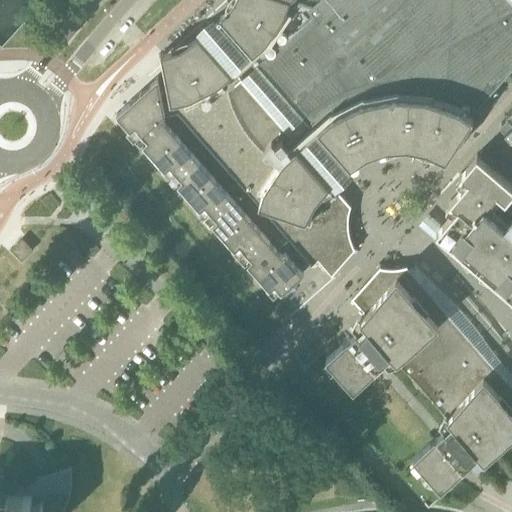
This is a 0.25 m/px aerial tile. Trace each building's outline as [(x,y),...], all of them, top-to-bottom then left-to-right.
[(232,0),(232,1),(219,16),(220,17),(226,22),(223,25),(300,113),(342,161),(344,158),(350,164),(350,165),(353,164),(367,154),(368,154),(370,153),(386,148),(387,147),(389,147),(405,146),(407,146),(408,146),(425,149),(428,150),(443,158),(446,159),(447,157),(450,151),(473,117),(470,115),(471,113),(475,107),(477,108),(511,67),(511,0),(317,0),(312,5),(297,0),(232,0)] [(165,72),(159,77),(164,114),(162,117),(177,135),(195,155),(213,175),(230,194),(248,214),(265,234),(277,247),(288,237),(308,259),(312,264),(318,259),(332,275),(347,258),(356,248),(354,247),(352,243),(351,239),(350,236),(349,232),(348,228),(348,224),(348,220),(348,216),(349,212),(350,208),(351,205),(325,175),(327,174),(273,113),(208,38),(203,42),(199,34),(196,36),(182,45),(181,46),(179,46),(164,52),(161,52),(162,57),(165,72)] [(119,111),(117,112),(120,115),(129,125),(131,128),(132,126),(135,124),(142,131),(160,115),(162,117),(164,114),(159,77),(158,76),(122,108),(119,111)] [(500,124),(500,125),(501,125),(501,126),(501,127),(505,131),(511,138),(511,136),(511,120),(508,116),(507,115),(507,114),(505,115),(507,117),(501,122),(501,123),(501,124),(500,124)] [(160,115),(142,131),(149,139),(145,143),(155,155),(177,135),(162,117),(160,115)] [(177,135),(155,155),(165,166),(170,163),(177,171),(195,155),(177,135)] [(440,226),(436,230),(511,295),(511,183),(484,159),(479,155),(477,153),(475,156),(464,168),(461,171),(459,174),(461,175),(456,181),(462,186),(451,199),(449,201),(450,203),(446,208),(452,213),(442,223),(440,226)] [(195,155),(177,171),(184,179),(180,183),(190,194),(213,175),(195,155)] [(213,175),(190,194),(200,206),(205,202),(212,210),(230,194),(213,175)] [(230,194),(212,210),(219,218),(214,222),(225,234),(248,214),(230,194)] [(248,214),(225,234),(235,246),(240,242),(247,250),(265,234),(248,214)] [(265,234),(247,250),(254,258),(249,262),(260,274),(282,253),(277,247),(265,234)] [(282,253),(260,274),(270,285),(275,281),(282,290),(304,271),(300,267),(308,259),(288,237),(277,247),(282,253)] [(33,250),(22,238),(11,249),(21,260),(33,250)] [(9,250),(0,258),(0,266),(11,278),(24,266),(23,264),(9,250)] [(334,350),(326,358),(338,371),(354,389),(356,387),(374,371),(376,369),(378,368),(384,363),(381,359),(389,352),(400,363),(445,415),(455,426),(446,433),(444,431),(437,435),(436,437),(434,439),(415,455),(413,457),(425,471),(441,488),(459,472),(465,467),(470,463),(480,454),(483,458),(484,460),(486,458),(497,448),(499,446),(511,436),(511,435),(511,384),(407,265),(403,266),(399,267),(396,267),(392,267),(388,267),(385,267),(381,266),(382,265),(381,265),(369,278),(352,297),(366,312),(360,318),(368,328),(360,335),(357,332),(357,331),(350,336),(345,341),(341,336),(330,345),(331,347),(334,350)] [(64,511),(66,508),(68,504),(69,500),(70,494),(71,489),(72,483),(72,477),(72,472),(71,466),(7,491),(0,490),(0,511),(64,511)]
